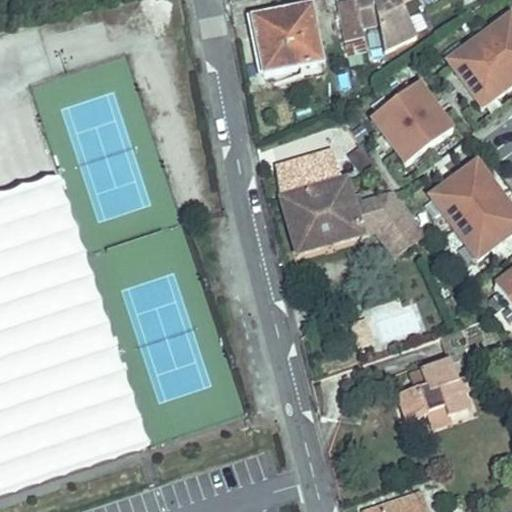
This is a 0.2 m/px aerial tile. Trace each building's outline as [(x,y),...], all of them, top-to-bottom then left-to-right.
[(402,8),(418,0),(357,0),(358,3),(364,33),(380,29),(386,58),(418,42),(402,8)] [(346,46),(366,42),(364,33),(358,3),(339,7),(346,46)] [(300,73),(324,68),(312,12),(253,23),(265,80),(300,73)] [(511,91),(511,20),(449,66),(483,113),(511,91)] [(350,61),(369,57),(366,42),(346,46),(350,61)] [(326,81),(324,68),(300,73),(303,86),(326,81)] [(454,134),(420,88),(373,122),(407,169),(454,134)] [(379,201),(391,191),(363,149),(350,159),(379,201)] [(299,257),(363,238),(349,185),(342,187),(334,157),(280,171),(284,204),(299,257)] [(511,239),(511,212),(478,167),(432,201),(478,264),(511,239)] [(0,500),(143,460),(85,262),(0,286),(0,500)] [(511,277),(497,289),(511,309),(511,277)] [(416,305),(425,332),(440,327),(431,300),(416,305)] [(374,347),(366,322),(354,326),(362,351),(374,347)] [(420,391),(398,398),(408,424),(445,411),(449,420),(468,414),(462,397),(467,395),(463,383),(458,385),(451,363),(422,374),(429,392),(421,395),(420,391)] [(427,511),(422,495),(371,511),(427,511)]
